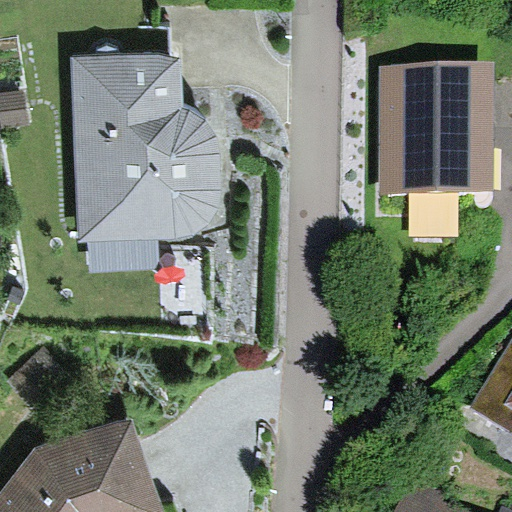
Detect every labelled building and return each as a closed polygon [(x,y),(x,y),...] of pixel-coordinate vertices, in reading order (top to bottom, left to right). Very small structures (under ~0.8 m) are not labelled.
[(79,238),(183,235),(200,230),(214,219),(223,204),(229,186),(229,151),(227,133),(214,119),(203,110),(189,99),(188,52),(73,56),(79,238)] [(498,66),(388,65),(386,189),(497,190),(498,66)] [(511,345),(472,410),(511,435),(511,345)] [(38,448),(0,498),(0,511),(165,511),(133,417),(38,448)] [(448,496),(415,482),(402,511),(466,511),(445,503),(448,496)]
